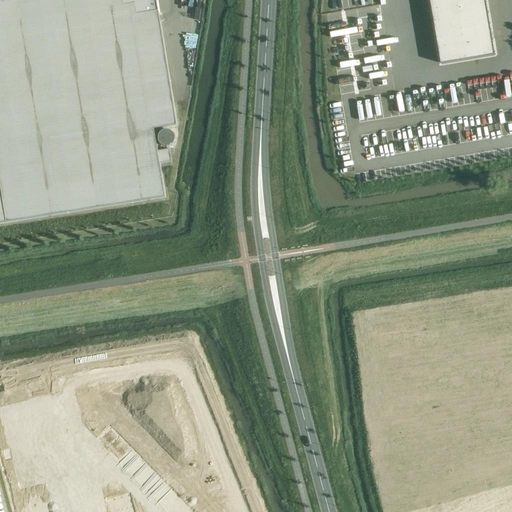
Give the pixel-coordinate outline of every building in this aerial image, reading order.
[(0,0),(0,224),(166,198),(160,164),(172,162),(170,149),(158,151),(155,130),(177,126),(159,13),(160,13),(157,0),(0,0)] [(429,0),(441,64),(494,54),(484,0),(429,0)] [(109,429),(97,441),(105,450),(118,438),(109,429)] [(118,438),(105,450),(114,459),(126,447),(118,438)] [(126,447),(114,459),(122,468),(134,456),(126,447)] [(134,456),(122,468),(130,476),(143,464),(134,456)] [(143,464),(130,476),(138,484),(151,473),(143,464)] [(151,473),(138,484),(147,493),(159,481),(151,473)] [(159,481),(147,493),(155,502),(167,490),(159,481)] [(167,490),(155,502),(163,511),(176,499),(167,490)] [(128,497),(111,501),(114,511),(119,511),(131,509),(128,497)]
